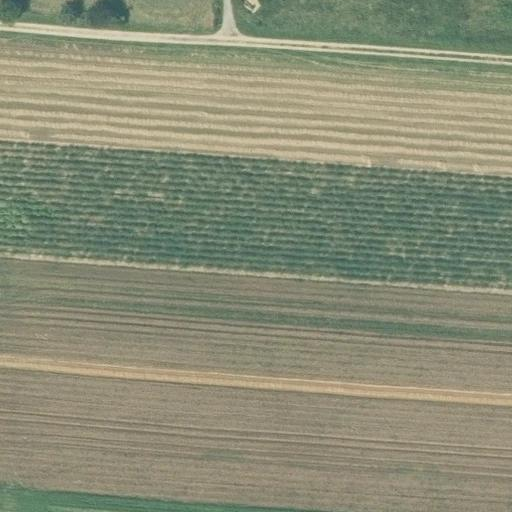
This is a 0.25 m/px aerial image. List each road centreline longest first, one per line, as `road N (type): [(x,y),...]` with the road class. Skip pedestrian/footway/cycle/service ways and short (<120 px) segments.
road 1 (track): [(226,40),(511,61)]
road 2 (track): [(0,24),(226,40)]
